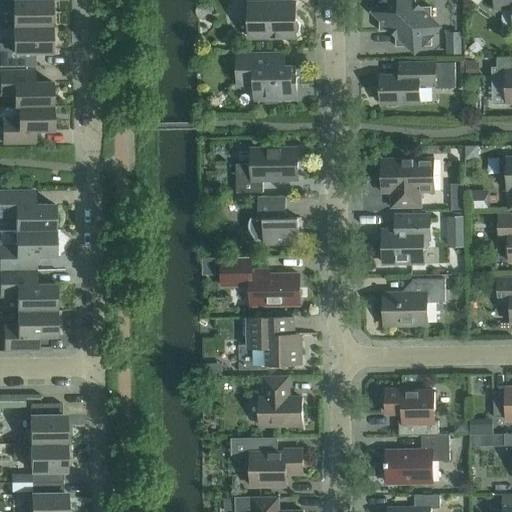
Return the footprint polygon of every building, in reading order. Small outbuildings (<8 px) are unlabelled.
[(13,27),(51,26),(51,0),(34,0),(0,0),(0,10),(13,10),(13,27)] [(255,0),(255,3),(248,3),(249,38),(295,37),(295,2),(292,2),(291,0),(255,0)] [(393,31),(395,33),(395,47),(431,46),(431,7),(418,7),(416,5),(415,0),(378,0),(379,31),(393,31)] [(511,0),(494,0),(494,10),(511,9),(511,0)] [(51,26),(13,27),(14,44),(0,44),(0,67),(35,67),(35,53),(52,53),(51,26)] [(265,54),(236,54),(237,85),(254,85),(254,100),(297,99),(296,66),(285,66),(285,53),(265,54)] [(496,63),(491,63),(492,85),(506,85),(506,103),(511,103),(511,57),(496,58),(496,63)] [(399,76),(380,76),(381,103),(385,103),(388,106),(396,106),(399,103),(420,103),(419,85),(435,85),(435,88),(456,88),(455,63),(435,63),(407,64),(398,64),(399,76)] [(18,107),(52,106),(52,82),(26,83),(26,71),(0,71),(0,94),(14,94),(14,108),(18,108),(18,107)] [(18,107),(18,108),(18,120),(2,120),(3,143),(29,143),(29,131),(53,130),(52,106),(18,107)] [(236,165),(236,193),(263,193),(263,181),(298,180),(297,148),(251,149),(251,164),(236,165)] [(391,186),(391,208),(420,207),(420,192),(434,192),(433,159),(381,160),(382,187),(391,186)] [(462,188),(461,205),(488,207),(489,189),(462,188)] [(16,231),(55,230),(54,204),(34,205),(34,191),(0,191),(0,216),(16,216),(16,231)] [(248,223),(248,226),(249,229),(250,233),(252,235),(254,238),(257,239),(260,241),(263,241),(263,246),(299,245),(298,218),(286,218),(286,197),(257,197),(258,220),(250,220),(248,223)] [(511,214),(498,215),(499,239),(508,238),(509,262),(511,261),(511,214)] [(423,263),(423,249),(427,249),(429,246),(429,215),(402,216),(402,230),(383,231),(383,264),(423,263)] [(55,230),(16,231),(16,246),(0,246),(0,271),(35,271),(35,257),(55,256),(55,230)] [(300,305),(299,274),(269,275),(269,269),(251,269),(251,258),(221,258),(222,286),(250,286),(250,306),(300,305)] [(35,285),(35,271),(0,271),(0,274),(0,296),(17,296),(17,311),(56,310),(55,284),(35,285)] [(511,278),(498,279),(498,302),(510,301),(511,324),(511,323),(511,278)] [(383,294),(384,326),(427,325),(427,303),(445,302),(445,279),(412,280),(412,293),(383,294)] [(56,310),(17,311),(18,326),(4,326),(5,351),(38,350),(38,337),(56,336),(56,310)] [(293,317),(243,318),(237,318),(238,336),(243,336),(243,345),(238,345),(239,370),(268,370),(267,365),(301,365),(300,334),(293,334),(293,317)] [(289,398),(288,378),(264,378),(264,398),(259,398),(260,426),(302,425),(301,397),(289,398)] [(494,392),(494,417),(506,417),(506,421),(511,420),(511,387),(506,388),(506,392),(494,392)] [(421,435),(439,435),(438,421),(434,421),(434,391),(403,391),(403,389),(385,390),(385,413),(398,412),(399,435),(421,435)] [(31,444),(66,443),(65,426),(62,426),(61,404),(30,404),(31,417),(30,417),(31,444)] [(449,435),(439,435),(421,435),(422,450),(386,451),(386,484),(433,483),(432,461),(450,461),(449,435)] [(286,474),(302,474),(302,450),(277,450),(277,438),(231,438),(231,458),(250,457),(251,486),(286,486),(286,474)] [(31,471),(32,474),(11,474),(11,483),(63,482),(62,461),(66,461),(66,443),(31,444),(31,471)] [(63,482),(11,483),(11,492),(32,492),(32,495),(31,495),(31,511),(66,511),(67,504),(63,504),(63,482)] [(511,511),(511,493),(492,494),(492,495),(502,495),(502,509),(503,509),(503,511),(511,511)] [(387,508),(386,511),(430,511),(431,508),(440,508),(440,495),(414,495),(415,507),(387,508)] [(278,498),(252,498),(236,498),(236,511),(251,511),(250,511),(302,511),(303,511),(279,511),(278,498)]
